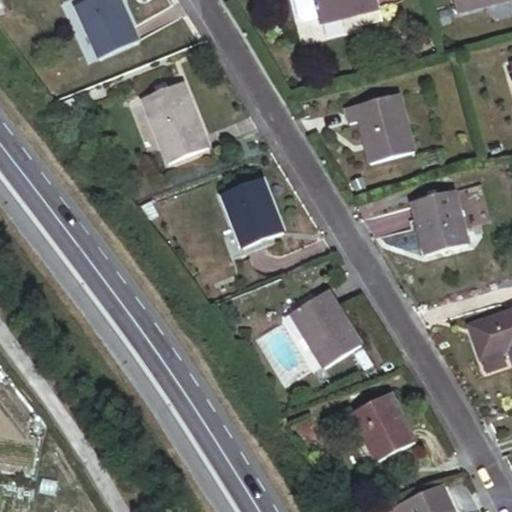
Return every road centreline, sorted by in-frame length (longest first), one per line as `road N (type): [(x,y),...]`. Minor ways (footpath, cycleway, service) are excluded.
road 1 (residential): [(203,0),(507,511)]
road 2 (secondary): [(255,511),(222,453),(0,157)]
